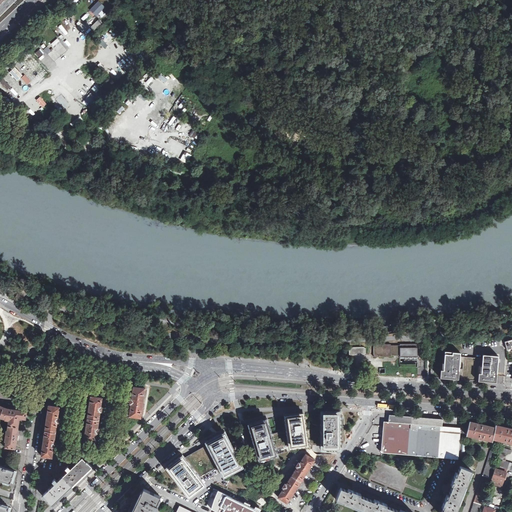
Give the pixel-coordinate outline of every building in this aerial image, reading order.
[(102,18),(106,13),(97,5),(91,12),(95,16),(97,14),(102,18)] [(100,41),(106,47),(111,42),(106,36),(100,41)] [(59,53),(64,49),(58,41),(53,44),(59,53)] [(43,50),(47,54),(51,51),(47,46),(43,50)] [(40,49),(35,52),(38,57),(44,54),(40,49)] [(17,66),(14,70),(20,76),(24,73),(17,66)] [(164,83),(167,80),(160,74),(158,76),(164,83)] [(84,100),(90,105),(98,97),(91,91),(84,100)] [(41,96),(36,99),(42,107),(46,104),(41,96)] [(121,113),(127,107),(124,104),(118,110),(121,113)] [(132,117),(125,122),(128,126),(135,120),(132,117)] [(193,130),(190,135),(197,141),(201,136),(193,130)] [(351,345),(352,354),(368,353),(368,344),(359,344),(351,345)] [(373,344),(374,357),(391,357),(391,355),(400,355),(400,356),(418,356),(417,344),(413,344),(404,344),(400,344),(400,346),(391,346),(390,344),(373,344)] [(499,356),(484,354),(484,358),(461,356),(462,352),(447,351),(445,377),(453,378),(492,381),(497,382),(499,356)] [(130,416),(141,417),(145,388),(134,387),(132,399),(129,399),(129,401),(129,403),(131,403),(130,416)] [(91,396),(85,440),(96,441),(97,432),(100,433),(100,432),(100,428),(98,428),(100,411),(103,411),(103,409),(103,407),(101,407),(102,398),(91,396)] [(9,420),(8,431),(7,431),(5,441),(6,441),(5,447),(15,448),(16,444),(17,439),(18,440),(18,438),(19,436),(17,435),(18,431),(17,431),(19,418),(26,419),(27,411),(15,409),(15,408),(13,408),(11,408),(11,409),(6,408),(2,406),(0,405),(0,416),(6,419),(9,420)] [(42,456),(52,457),(53,447),(56,447),(56,446),(57,443),(54,442),(57,422),(60,422),(60,418),(58,418),(59,407),(49,405),(42,456)] [(321,449),(340,449),(340,411),(322,411),(322,429),(321,444),(321,449)] [(292,414),(285,415),(287,430),(289,443),(291,443),(291,447),(307,445),(305,429),(303,413),(292,414)] [(415,455),(418,417),(387,415),(386,422),(383,422),(383,426),(380,453),(415,455)] [(443,419),(418,417),(415,455),(440,457),(458,459),(460,428),(442,426),(442,423),(443,419)] [(262,421),(249,424),(259,460),(264,458),(263,456),(269,455),(269,457),(277,455),(275,448),(271,434),(267,419),(262,421)] [(496,427),(469,421),(469,423),(465,422),(464,424),(463,430),(467,431),(466,434),(478,437),(478,438),(480,438),(481,437),(492,440),(493,438),(496,427)] [(511,428),(496,425),(496,427),(493,438),(501,440),(500,441),(503,442),(503,440),(511,442),(511,428)] [(322,429),(305,429),(307,445),(321,444),(322,429)] [(287,430),(279,432),(271,434),(275,448),(289,445),(289,443),(287,430)] [(224,433),(207,442),(208,444),(219,466),(224,475),(241,466),(224,433)] [(219,466),(208,444),(188,456),(184,458),(198,477),(219,466)] [(511,450),(499,447),(494,464),(511,470),(511,463),(502,460),(504,457),(505,453),(510,454),(511,450)] [(479,511),(498,450),(490,448),(471,511),(479,511)] [(309,467),(314,460),(306,454),(300,463),(297,461),(295,465),(297,467),(286,484),(284,482),(281,486),(284,488),(278,497),(287,502),(293,492),(309,467)] [(50,501),(52,504),(92,466),(90,464),(88,462),(90,461),(86,456),(85,456),(84,457),(83,458),(82,457),(70,468),(68,466),(52,482),(54,484),(43,494),(50,501)] [(184,458),(182,456),(167,467),(169,469),(177,480),(186,491),(189,495),(203,484),(198,477),(184,458)] [(0,479),(3,480),(10,483),(12,476),(14,471),(0,466),(0,479)] [(453,511),(470,471),(458,466),(451,483),(448,482),(448,483),(444,484),(443,486),(442,488),(445,491),(444,492),(446,493),(439,511),(453,511)] [(508,471),(495,467),(490,482),(495,484),(503,487),(508,471)] [(240,479),(234,489),(238,491),(244,482),(240,479)] [(503,487),(495,484),(493,491),(503,495),(505,487),(503,487)] [(259,511),(261,511),(261,509),(256,506),(255,508),(250,506),(251,504),(245,501),(244,503),(218,490),(214,488),(210,497),(207,506),(219,511),(259,511)] [(347,492),(341,489),(336,499),(344,502),(343,504),(351,507),(351,506),(366,511),(400,511),(396,511),(387,508),(387,507),(380,504),(375,501),(374,503),(360,497),(361,496),(354,493),(348,491),(347,492)] [(155,511),(162,497),(145,490),(144,492),(143,491),(141,494),(140,496),(132,511),(155,511)]
